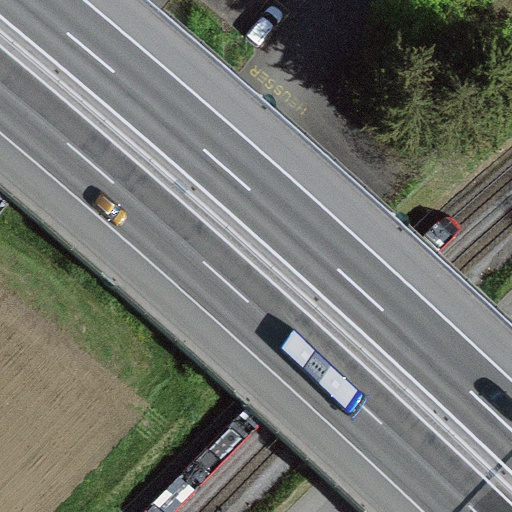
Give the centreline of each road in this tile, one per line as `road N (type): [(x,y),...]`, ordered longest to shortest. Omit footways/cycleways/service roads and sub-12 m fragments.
road 1 (motorway): [(511,430),(27,0)]
road 2 (motorway): [(0,87),(474,511)]
road 3 (tertiary): [(341,511),(511,351)]
